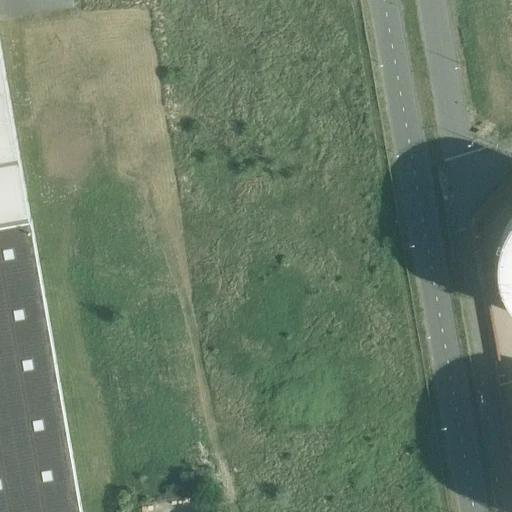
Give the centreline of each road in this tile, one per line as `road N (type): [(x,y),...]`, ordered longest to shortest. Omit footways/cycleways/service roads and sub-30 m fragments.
road 1 (unclassified): [(473,511),(383,0)]
road 2 (unclassified): [(429,0),(457,155)]
